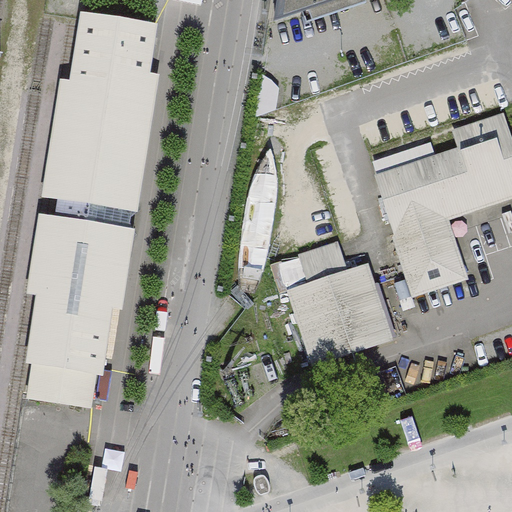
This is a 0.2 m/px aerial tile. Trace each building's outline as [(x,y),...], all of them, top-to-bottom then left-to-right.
[(287,0),(285,18),(340,0),(287,0)] [(130,226),(131,218),(127,213),(124,211),(152,30),(87,20),(33,363),(36,364),(96,373),(98,373),(121,230),(124,230),(130,226)] [(461,153),(378,180),(414,289),(464,273),(442,208),(511,184),(511,140),(505,119),(455,136),(461,153)] [(246,267),(270,268),(272,189),(249,189),(246,267)] [(365,269),(348,275),(339,246),(302,258),(311,288),(294,294),(317,365),(389,342),(365,269)] [(96,373),(36,364),(31,398),(90,407),(96,373)] [(257,489),(262,496),(271,493),(269,484),(264,476),(256,480),(257,489)]
